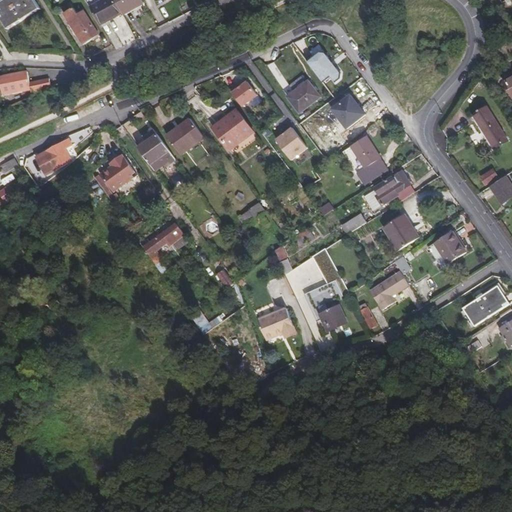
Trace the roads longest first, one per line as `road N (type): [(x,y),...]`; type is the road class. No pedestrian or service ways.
road 1 (residential): [(18,155),(310,27),(341,36),(420,140)]
road 2 (residential): [(0,63),(106,60),(223,0)]
road 3 (residential): [(450,0),(469,20),(475,56),(420,140)]
road 4 (residential): [(420,140),(511,268)]
